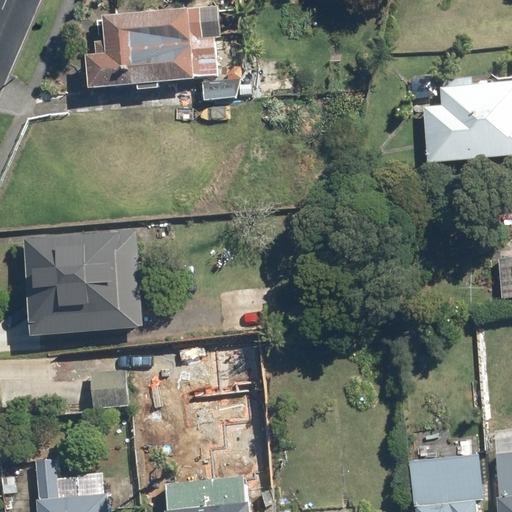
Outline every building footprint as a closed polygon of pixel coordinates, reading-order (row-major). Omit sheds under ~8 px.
[(110,53),(91,55),(93,90),(199,80),(198,78),(214,76),(213,60),(219,60),(218,38),(206,39),(203,7),(108,16),(110,53)] [(443,105),(425,106),(429,166),(511,158),(511,82),(442,87),(443,105)] [(139,230),(26,238),(33,338),(147,328),(139,230)] [(511,257),(499,259),(504,301),(511,300),(511,257)] [(279,279),(222,285),(227,335),(285,328),(279,279)] [(212,346),(134,350),(136,377),(213,373),(212,346)] [(129,369),(93,371),(95,410),(132,406),(129,369)] [(509,451),(491,452),(494,482),(511,480),(509,451)] [(412,460),(417,511),(481,511),(480,500),(491,499),(486,453),(412,460)] [(40,511),(112,511),(111,493),(61,498),(57,460),(37,462),(40,511)] [(170,511),(253,511),(253,501),(249,501),(246,475),(216,479),(214,462),(165,467),(171,511),(170,511)] [(511,511),(511,496),(499,497),(500,511),(511,511)]
